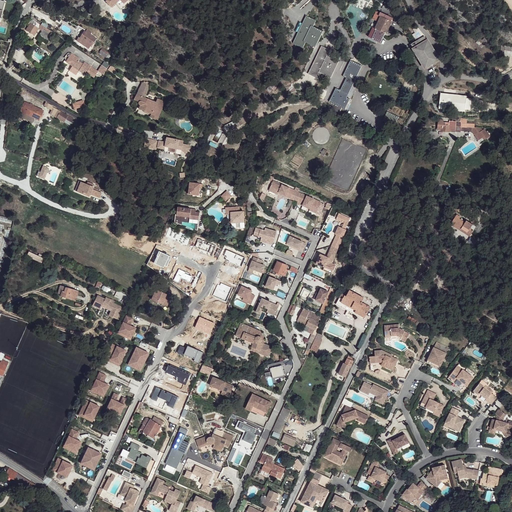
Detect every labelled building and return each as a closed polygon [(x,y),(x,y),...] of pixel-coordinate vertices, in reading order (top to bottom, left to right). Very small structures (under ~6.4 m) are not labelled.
[(104,0),(101,3),(106,8),(116,0),(122,0),(124,2),(126,0),(128,0),(129,0),(104,0)] [(129,0),(128,0),(126,0),(124,2),(122,0),(116,0),(106,8),(107,10),(116,3),(121,9),(127,4),(126,3),(129,0)] [(387,0),(381,0),(380,2),(396,9),(398,4),(387,0)] [(380,13),(379,17),(374,15),(372,19),(379,22),(376,27),(371,25),(369,29),(372,30),(369,37),(372,39),(372,40),(380,44),(385,33),(386,34),(392,18),(381,12),(380,13)] [(318,22),(307,17),(295,45),(304,50),(307,44),(317,48),(324,33),(315,28),(318,22)] [(26,30),(34,35),(39,28),(38,28),(40,26),(32,21),(31,23),(30,23),(29,24),(26,30)] [(50,30),(41,24),(40,26),(38,28),(39,28),(42,31),(39,35),(47,41),(53,32),(50,30)] [(86,32),(85,31),(79,39),(79,38),(77,41),(81,43),(80,45),(86,50),(87,48),(90,49),(97,39),(91,35),(92,33),(87,30),(86,32)] [(424,36),(409,45),(424,69),(440,59),(424,36)] [(476,44),(482,49),(486,45),(485,43),(482,41),(481,40),(476,44)] [(333,52),(323,47),(310,75),(320,80),(323,74),(332,79),(340,62),(331,58),(333,52)] [(79,58),(71,53),(65,62),(71,66),(69,68),(77,73),(78,71),(85,75),(87,73),(94,78),(98,71),(91,66),(84,62),(83,64),(78,61),(79,58)] [(363,66),(352,61),(343,77),(347,79),(341,90),(337,88),(331,101),(336,104),(333,111),(340,114),(343,107),(346,109),(351,99),(348,97),(363,66)] [(102,65),(98,71),(103,75),(105,71),(106,68),(103,66),(102,65)] [(133,100),(138,102),(138,103),(138,104),(139,105),(138,108),(150,114),(149,117),(156,120),(165,102),(157,98),(155,102),(144,97),(150,86),(141,82),(133,100)] [(438,109),(464,111),(465,109),(465,98),(465,96),(439,94),(438,109)] [(35,117),(39,119),(44,110),(24,102),(20,110),(35,117)] [(56,118),(59,113),(61,111),(53,106),(48,103),(46,106),(53,110),(51,115),(56,118)] [(18,115),(32,122),(35,117),(20,110),(18,115)] [(398,115),(387,110),(383,120),(394,125),(398,115)] [(56,118),(64,122),(66,119),(68,116),(61,111),(59,113),(56,118)] [(233,120),(224,125),(225,127),(236,122),(234,119),(233,120)] [(438,129),(442,129),(442,130),(449,131),(449,129),(454,129),(454,130),(462,131),(463,126),(460,126),(461,121),(456,120),(456,123),(443,122),(443,120),(439,119),(438,129)] [(482,128),(468,126),(468,131),(472,131),(478,140),(480,139),(476,134),(483,130),(482,128)] [(483,130),(476,134),(480,139),(484,136),(486,139),(490,136),(487,131),(486,131),(484,128),(483,130)] [(48,168),(43,166),(38,176),(44,178),(48,168)] [(89,184),(84,194),(90,197),(91,195),(97,198),(106,202),(108,197),(100,193),(102,188),(95,185),(94,187),(89,184)] [(280,188),(271,184),(267,191),(276,196),(277,194),(278,192),(280,193),(279,195),(293,201),(293,200),(296,193),(281,186),(280,188)] [(187,196),(196,198),(197,191),(200,192),(200,188),(187,186),(187,196)] [(224,194),(218,199),(222,204),(228,199),(224,194)] [(319,203),(300,194),(296,202),(302,204),(301,206),(305,208),(306,206),(308,207),(308,209),(315,212),(316,209),(318,204),(319,203)] [(239,207),(225,208),(225,215),(230,214),(231,223),(244,222),(243,211),(239,212),(239,207)] [(192,210),(177,208),(176,216),(174,216),(173,223),(185,227),(185,228),(192,231),(192,230),(196,231),(199,213),(195,213),(192,212),(192,210)] [(320,253),(314,266),(331,274),(336,264),(332,262),(333,259),(346,230),(345,229),(350,219),(339,214),(336,219),(343,222),(341,227),(338,226),(335,234),(336,234),(327,256),(326,257),(323,256),(324,255),(320,253)] [(455,215),(449,226),(456,230),(457,228),(469,236),(472,231),(471,230),(473,227),(474,228),(477,224),(471,220),(468,224),(465,222),(464,223),(458,220),(459,218),(455,215)] [(260,241),(272,245),(276,232),(267,229),(266,228),(265,231),(256,228),(254,234),(261,237),(260,241)] [(457,228),(456,230),(468,238),(469,236),(457,228)] [(306,244),(290,237),(286,244),(299,250),(298,251),(302,253),(306,244)] [(27,256),(41,263),(43,258),(42,258),(43,256),(39,254),(38,256),(29,251),(27,256)] [(253,258),(249,268),(253,270),(261,274),(263,274),(265,271),(263,270),(264,267),(260,265),(262,261),(253,258)] [(181,271),(188,273),(189,271),(197,273),(205,276),(207,271),(208,268),(200,265),(185,260),(181,271)] [(273,271),(284,276),(286,273),(288,270),(285,269),(287,266),(277,262),(274,269),(273,271)] [(151,276),(146,286),(151,289),(156,278),(151,276)] [(270,277),(266,288),(274,291),(276,284),(280,286),(281,282),(270,277)] [(63,291),(65,286),(60,284),(57,293),(60,294),(61,290),(63,291)] [(60,295),(74,300),(77,290),(65,286),(63,291),(61,290),(60,294),(60,295)] [(241,286),(237,295),(243,298),(247,299),(246,302),(251,304),(255,296),(250,294),(252,291),(251,290),(248,289),(241,286)] [(314,299),(324,303),(329,291),(320,287),(314,299)] [(151,299),(167,306),(171,296),(156,289),(151,299)] [(336,304),(364,319),(370,307),(361,302),(364,298),(350,290),(347,296),(342,293),(336,304)] [(334,295),(329,293),(325,303),(330,305),(334,295)] [(97,295),(92,306),(100,309),(102,306),(102,305),(113,310),(110,316),(116,319),(122,307),(115,304),(110,301),(111,300),(106,297),(105,299),(97,295)] [(257,305),(255,308),(257,309),(262,312),(263,309),(267,311),(265,314),(274,318),(279,305),(277,304),(275,307),(270,304),(269,307),(265,305),(266,302),(261,300),(259,306),(257,305)] [(102,305),(102,306),(111,311),(109,315),(110,316),(113,310),(102,305)] [(303,309),(299,317),(305,321),(306,318),(309,320),(310,318),(318,322),(321,317),(308,311),(303,309)] [(126,315),(118,331),(130,337),(135,328),(129,325),(132,319),(126,315)] [(312,334),(311,333),(308,339),(313,342),(315,338),(317,332),(323,318),(321,317),(318,322),(319,323),(316,330),(314,329),(312,334)] [(314,329),(316,330),(319,323),(318,322),(310,318),(309,320),(306,325),(309,326),(306,331),(311,333),(312,334),(314,329)] [(242,319),(236,331),(242,333),(244,328),(241,326),(244,319),(242,319)] [(250,322),(244,319),(241,326),(244,328),(242,333),(246,335),(245,337),(253,341),(251,345),(258,349),(263,340),(261,339),(262,337),(260,333),(251,329),(252,326),(249,324),(250,322)] [(262,337),(261,339),(263,340),(264,336),(261,327),(250,322),(249,324),(252,326),(251,329),(260,333),(262,337)] [(399,324),(386,324),(386,337),(392,337),(392,335),(398,335),(402,337),(401,339),(406,341),(410,333),(401,328),(399,327),(399,324)] [(317,332),(315,338),(320,341),(323,335),(317,332)] [(313,342),(310,349),(316,351),(321,341),(320,341),(315,338),(313,342)] [(263,340),(258,349),(267,353),(271,344),(263,340)] [(112,344),(106,357),(119,363),(125,350),(112,344)] [(428,360),(440,366),(446,353),(434,347),(428,360)] [(134,350),(127,365),(139,371),(146,356),(134,350)] [(376,356),(370,357),(371,364),(383,363),(383,364),(387,366),(387,365),(392,368),(395,363),(397,364),(399,360),(393,357),(393,356),(382,351),(375,351),(376,356)] [(338,373),(345,377),(354,358),(348,355),(344,363),(343,362),(338,373)] [(106,357),(104,359),(118,365),(119,363),(106,357)] [(440,366),(428,360),(427,362),(439,368),(440,366)] [(279,362),(268,364),(272,379),(283,377),(280,365),(279,362)] [(127,365),(126,368),(138,374),(139,371),(127,365)] [(473,377),(457,365),(449,376),(455,381),(453,383),(462,390),(466,385),(467,386),(473,377)] [(91,388),(104,394),(108,385),(102,382),(105,375),(99,372),(91,388)] [(225,383),(213,377),(209,386),(222,391),(224,387),(227,389),(226,392),(225,396),(229,397),(233,386),(225,383)] [(492,404),(498,397),(492,393),(494,391),(486,385),(488,384),(483,380),(474,391),(479,394),(481,393),(481,392),(483,393),(483,394),(488,398),(486,400),(492,404)] [(372,387),(364,383),(360,391),(368,396),(369,394),(376,397),(374,401),(382,405),(385,400),(384,399),(385,397),(386,398),(389,392),(373,385),(372,387)] [(91,388),(90,390),(103,396),(104,394),(91,388)] [(436,395),(428,391),(422,404),(427,407),(426,409),(434,413),(433,416),(439,419),(443,410),(438,407),(439,405),(433,402),(436,395)] [(118,395),(114,393),(107,408),(120,414),(127,399),(122,398),(120,403),(115,401),(118,395)] [(252,394),(245,409),(251,412),(251,410),(259,414),(259,413),(265,416),(271,403),(252,394)] [(86,400),(79,413),(93,419),(99,407),(86,400)] [(283,406),(272,430),(279,433),(290,410),(283,406)] [(342,415),(337,425),(342,428),(345,423),(345,422),(355,419),(355,417),(358,416),(359,418),(363,419),(363,417),(368,419),(369,417),(356,410),(353,411),(351,408),(347,406),(344,411),(345,414),(342,415)] [(460,411),(452,408),(443,426),(448,429),(449,427),(450,425),(460,430),(465,421),(457,417),(460,411)] [(492,419),(490,428),(496,429),(502,431),(506,437),(511,435),(509,431),(506,430),(507,428),(511,428),(511,421),(509,421),(508,423),(503,422),(503,419),(506,414),(499,409),(495,414),(497,415),(499,416),(498,420),(496,420),(492,419)] [(79,413),(78,415),(92,422),(93,419),(79,413)] [(164,419),(177,425),(179,420),(166,414),(164,419)] [(151,421),(161,426),(163,422),(154,416),(151,421)] [(144,431),(154,438),(161,426),(151,421),(150,420),(146,427),(144,431)] [(72,429),(65,445),(77,451),(81,442),(75,439),(79,432),(72,429)] [(189,443),(192,451),(199,449),(199,448),(208,444),(211,445),(213,444),(214,445),(219,447),(220,445),(224,446),(226,440),(231,443),(233,437),(224,433),(221,438),(213,434),(189,443)] [(283,434),(280,441),(286,444),(290,437),(283,434)] [(410,443),(406,435),(400,438),(393,441),(392,439),(388,442),(393,451),(397,449),(398,449),(410,443)] [(290,437),(286,444),(293,446),(296,439),(290,437)] [(275,441),(268,438),(266,444),(273,447),(275,441)] [(343,442),(334,438),(332,442),(333,442),(331,446),(329,446),(325,455),(329,457),(329,459),(338,463),(339,460),(343,463),(349,451),(351,447),(342,443),(343,442)] [(219,447),(214,445),(213,449),(221,453),(224,446),(220,445),(219,447)] [(89,447),(82,460),(96,467),(102,454),(89,447)] [(261,470),(269,475),(272,470),(277,473),(275,477),(280,480),(284,470),(270,464),(272,459),(266,457),(267,458),(263,464),(261,470)] [(72,465),(58,458),(53,470),(67,476),(72,465)] [(382,461),(375,458),(371,468),(375,471),(373,476),(371,475),(369,480),(374,483),(376,478),(383,482),(384,480),(386,475),(387,472),(384,471),(381,469),(379,468),(382,461)] [(82,460),(81,463),(94,469),(96,467),(82,460)] [(463,461),(452,463),(455,474),(457,474),(458,478),(465,476),(468,476),(468,478),(472,479),(473,472),(469,471),(469,469),(467,469),(466,466),(464,467),(463,461)] [(434,472),(427,479),(430,482),(432,480),(437,484),(441,480),(449,478),(446,465),(439,467),(440,470),(434,472)] [(14,479),(18,473),(9,468),(6,474),(14,479)] [(503,471),(492,468),(490,477),(487,476),(484,475),(483,479),(481,479),(480,485),(483,486),(488,487),(488,484),(497,486),(499,479),(501,479),(503,471)] [(490,477),(492,468),(489,468),(488,474),(484,473),(484,475),(487,476),(490,477)] [(316,472),(313,478),(320,482),(324,475),(316,472)] [(18,473),(14,479),(13,481),(19,485),(21,482),(24,484),(27,479),(23,476),(18,473)] [(107,494),(115,478),(111,476),(109,480),(107,479),(101,491),(107,494)] [(157,478),(150,493),(157,496),(159,491),(166,494),(165,498),(172,501),(171,504),(168,510),(171,511),(175,511),(180,502),(176,501),(180,491),(175,489),(173,492),(169,490),(168,487),(162,484),(163,481),(157,478)] [(320,482),(313,478),(301,503),(311,507),(317,494),(325,499),(329,491),(321,487),(319,490),(317,488),(318,486),(320,482)] [(432,480),(430,482),(437,488),(443,482),(441,480),(437,484),(432,480)] [(429,489),(422,481),(417,487),(414,484),(408,490),(407,489),(402,495),(407,500),(408,498),(410,499),(413,496),(418,500),(429,489)] [(131,486),(125,483),(118,495),(124,498),(123,502),(125,503),(123,506),(120,511),(132,511),(135,506),(132,506),(139,492),(132,489),(130,488),(131,486)] [(266,507),(264,510),(267,511),(271,511),(275,504),(273,503),(274,500),(277,495),(268,491),(262,505),(266,507)] [(23,492),(22,494),(26,496),(26,498),(31,501),(33,497),(28,495),(25,494),(26,493),(23,492)] [(317,494),(311,507),(313,509),(317,500),(323,503),(325,499),(317,494)] [(340,497),(335,495),(332,503),(345,509),(344,511),(345,511),(350,511),(353,506),(347,504),(349,501),(343,499),(340,497)] [(192,503),(189,501),(186,509),(192,511),(195,504),(208,510),(211,504),(195,496),(193,499),(192,503)] [(361,507),(365,501),(359,497),(355,503),(361,507)] [(345,509),(332,503),(330,507),(341,511),(343,511),(344,511),(345,509)]
